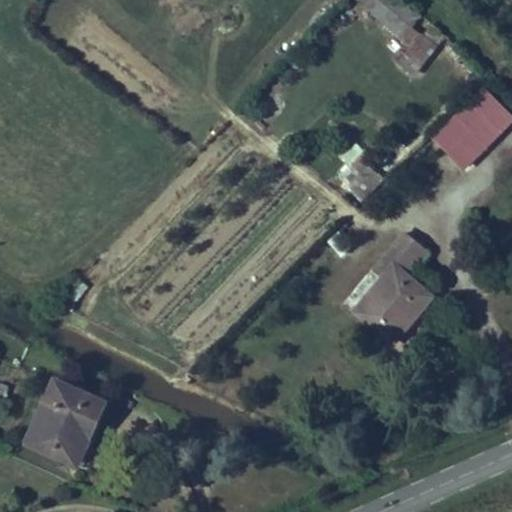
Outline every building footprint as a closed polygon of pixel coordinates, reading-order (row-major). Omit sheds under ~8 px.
[(437,41),(413,29),(423,9),(405,0),(359,0),(353,14),(431,54),(437,41)] [(511,112),(483,85),(430,138),(465,172),(511,123),(511,112)] [(356,139),(337,151),(346,165),(365,153),(356,139)] [(362,202),(384,179),(363,159),(341,182),(362,202)] [(346,270),(319,301),(358,335),(398,290),(368,263),(385,245),(367,225),(337,263),(346,270)] [(29,372),(0,429),(0,430),(46,452),(74,394),(29,372)]
